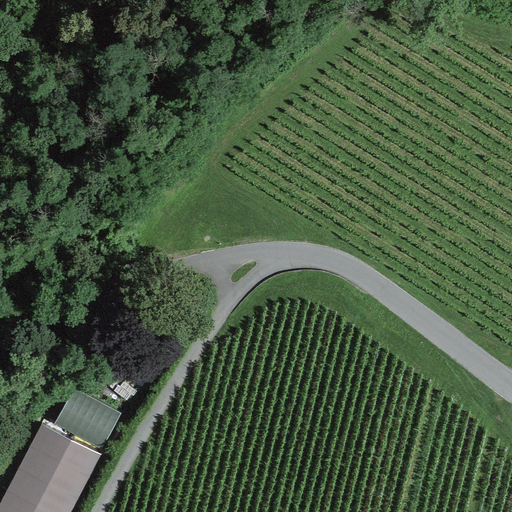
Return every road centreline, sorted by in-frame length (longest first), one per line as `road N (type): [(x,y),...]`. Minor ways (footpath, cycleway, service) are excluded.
road 1 (unclassified): [(95,511),(184,364),(247,286),(292,254),(330,254),(369,276),(511,384)]
road 2 (track): [(292,254),(232,249),(195,256),(0,337)]
